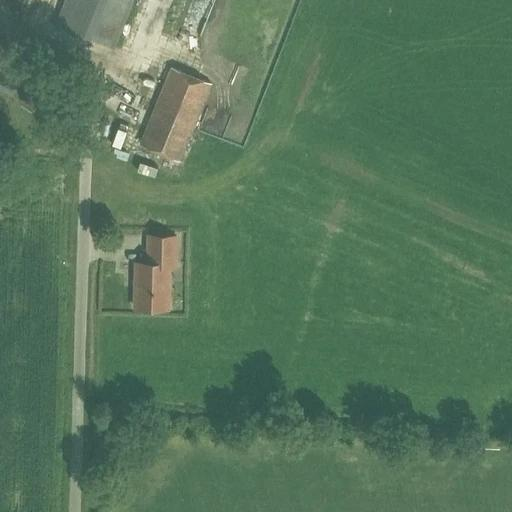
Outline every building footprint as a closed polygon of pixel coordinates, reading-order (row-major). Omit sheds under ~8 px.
[(131,0),(64,0),(56,22),(113,45),(131,0)] [(32,65),(0,42),(0,86),(12,95),(32,65)] [(211,83),(172,67),(140,144),(180,160),(211,83)] [(47,75),(38,68),(27,83),(37,90),(47,75)] [(177,236),(148,235),(148,263),(136,262),(135,307),(168,308),(170,264),(176,265),(177,236)]
